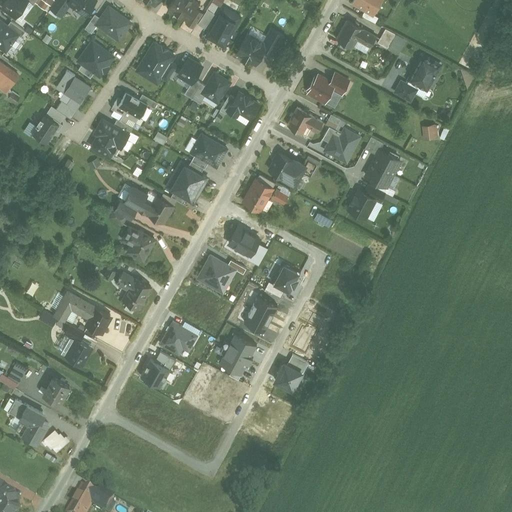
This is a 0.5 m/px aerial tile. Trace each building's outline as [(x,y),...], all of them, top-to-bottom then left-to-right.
[(6,0),(2,6),(16,16),(27,0),(6,0)] [(68,0),(67,2),(86,15),(96,0),(68,0)] [(199,2),(195,0),(172,0),(168,7),(187,20),(188,20),(196,8),(199,2)] [(353,0),(352,2),(365,9),(370,12),(370,11),(376,0),(377,0),(380,1),(381,0),(353,0)] [(504,2),(497,17),(505,20),(511,6),(504,2)] [(131,22),(109,6),(101,17),(97,23),(109,32),(111,29),(121,36),(131,22)] [(241,16),(223,6),(206,36),(224,45),(241,16)] [(203,12),(196,8),(188,20),(187,20),(186,22),(193,27),(203,12)] [(208,8),(198,23),(205,28),(215,13),(208,8)] [(370,12),(365,9),(362,14),(371,20),(375,14),(370,11),(370,12)] [(95,13),(85,27),(90,31),(93,27),(94,28),(97,23),(101,17),(95,13)] [(376,35),(347,18),(336,37),(352,46),(357,38),(370,45),(376,35)] [(17,32),(0,19),(0,44),(6,49),(17,34),(17,32)] [(272,27),(263,42),(266,44),(264,47),(273,52),(283,34),(272,27)] [(396,33),(386,27),(377,41),(388,47),(396,33)] [(263,42),(247,33),(237,52),(243,55),(243,56),(249,60),(249,59),(256,63),(264,47),(266,44),(263,42)] [(114,55),(92,40),(82,54),(87,58),(88,60),(85,64),(95,71),(100,75),(114,55)] [(174,54),(156,43),(153,44),(137,69),(146,75),(149,70),(151,70),(161,76),(171,61),(174,54)] [(440,64),(422,54),(409,78),(407,83),(416,88),(419,84),(427,88),(440,64)] [(202,65),(189,57),(178,74),(191,82),(192,82),(195,78),(202,65)] [(19,74),(0,60),(0,72),(13,82),(19,74)] [(171,61),(161,76),(167,80),(177,64),(171,61)] [(95,71),(85,64),(83,62),(78,68),(91,77),(95,71)] [(80,102),(92,85),(68,69),(56,87),(71,96),(67,102),(75,108),(79,101),(80,102)] [(472,75),(462,71),(468,88),(473,78),(472,75)] [(13,82),(0,72),(0,92),(4,95),(9,88),(13,82)] [(230,81),(215,72),(206,85),(202,92),(206,94),(218,101),(230,81)] [(349,80),(335,72),(330,81),(335,83),(333,86),(342,92),(349,80)] [(330,81),(318,74),(317,76),(315,75),(308,88),(310,89),(309,91),(325,100),(333,86),(335,83),(330,81)] [(191,82),(184,93),(192,97),(201,82),(195,78),(192,82),(191,82)] [(407,83),(401,79),(395,91),(411,99),(417,88),(416,88),(407,83)] [(201,82),(192,97),(200,103),(206,94),(202,92),(206,85),(201,82)] [(20,95),(9,88),(4,95),(15,103),(20,95)] [(139,98),(127,91),(126,90),(122,98),(118,104),(139,116),(140,117),(148,104),(148,103),(139,98)] [(246,96),(239,91),(235,97),(228,109),(236,114),(239,110),(251,117),(259,104),(252,99),(252,98),(246,95),(246,96)] [(158,102),(142,93),(139,98),(148,103),(148,104),(155,107),(158,102)] [(229,94),(220,109),(226,113),(228,109),(235,97),(229,94)] [(139,116),(118,104),(122,98),(118,96),(117,98),(113,105),(111,107),(117,111),(123,114),(128,117),(132,119),(136,121),(139,116)] [(72,118),(77,109),(75,108),(67,102),(62,99),(56,108),(66,114),(72,118)] [(51,105),(45,114),(52,118),(53,117),(61,122),(66,114),(56,108),(51,105)] [(324,122),(297,107),(288,124),(303,132),(307,125),(318,131),(324,122)] [(341,118),(331,113),(326,123),(330,126),(335,128),(341,118)] [(59,130),(63,123),(61,122),(53,117),(52,118),(45,114),(32,132),(47,142),(56,129),(59,130)] [(128,117),(123,114),(120,119),(125,122),(128,117)] [(120,119),(117,118),(113,125),(129,133),(133,127),(125,122),(120,119)] [(113,125),(103,119),(97,129),(101,131),(92,145),(110,155),(116,143),(128,150),(133,141),(127,138),(129,133),(113,125)] [(436,124),(421,124),(421,138),(436,137),(436,124)] [(335,128),(330,126),(323,138),(329,141),(333,134),(340,137),(342,132),(335,128)] [(349,130),(347,129),(345,127),(342,132),(340,137),(333,134),(329,141),(325,149),(347,160),(360,135),(349,130)] [(156,130),(152,138),(161,143),(165,136),(156,130)] [(227,147),(202,133),(191,151),(195,154),(209,161),(211,163),(216,166),(221,158),(220,157),(222,155),(227,147)] [(384,141),(371,135),(365,147),(377,154),(380,148),(380,149),(384,141)] [(380,149),(380,148),(377,154),(372,162),(393,173),(400,159),(380,149)] [(292,159),(280,152),(277,157),(276,156),(269,168),(293,181),(297,174),(299,175),(302,171),(299,170),(303,163),(294,157),(292,159)] [(209,161),(195,154),(191,160),(204,167),(205,168),(209,161)] [(318,163),(307,157),(303,163),(306,164),(302,171),(311,176),(318,163)] [(66,174),(72,162),(68,159),(61,171),(66,174)] [(204,167),(191,160),(188,166),(201,172),(204,167)] [(393,173),(372,162),(366,174),(380,182),(386,185),(393,173)] [(201,172),(188,166),(187,168),(184,166),(183,166),(182,169),(178,176),(174,182),(172,185),(176,187),(175,190),(187,197),(192,200),(195,194),(199,187),(202,181),(206,175),(201,172)] [(276,181),(260,173),(255,181),(271,190),(276,181)] [(255,181),(244,200),(260,209),(271,190),(255,181)] [(386,185),(380,182),(377,187),(385,191),(388,186),(386,185)] [(359,189),(356,195),(354,194),(351,201),(352,202),(349,208),(355,211),(356,214),(361,217),(364,216),(365,216),(375,198),(380,200),(385,191),(377,187),(369,183),(365,191),(359,189)] [(133,186),(126,199),(122,197),(115,209),(126,215),(131,218),(137,207),(148,212),(153,204),(144,199),(147,194),(133,186)] [(289,195),(276,188),(272,195),(284,202),(289,195)] [(187,197),(175,190),(171,196),(184,203),(187,197)] [(174,204),(158,195),(153,204),(148,212),(163,221),(168,212),(169,213),(174,204)] [(115,209),(111,216),(122,222),(126,215),(115,209)] [(258,241),(261,236),(236,223),(226,242),(249,253),(251,254),(258,241)] [(155,238),(139,230),(139,231),(130,226),(123,238),(136,245),(132,252),(143,258),(155,238)] [(268,246),(258,241),(251,254),(249,253),(247,256),(258,263),(268,246)] [(225,275),(230,278),(236,268),(211,254),(198,276),(218,288),(225,275)] [(122,262),(114,257),(112,261),(120,266),(122,262)] [(273,282),(273,283),(285,289),(290,292),(301,271),(284,262),(273,282)] [(116,270),(109,266),(104,275),(111,279),(116,270)] [(151,285),(136,276),(135,278),(123,271),(117,282),(129,289),(123,298),(139,307),(151,285)] [(273,283),(273,282),(269,280),(265,288),(281,296),(285,289),(273,283)] [(95,304),(68,288),(54,314),(65,320),(72,308),(89,317),(95,304)] [(245,307),(270,319),(276,306),(251,295),(245,307)] [(111,313),(95,304),(89,317),(85,323),(102,333),(107,323),(105,322),(111,313)] [(239,319),(264,331),(270,319),(245,307),(239,319)] [(44,308),(40,316),(53,324),(58,316),(44,308)] [(292,345),(305,351),(323,318),(313,312),(305,326),(302,325),(292,345)] [(170,318),(156,341),(176,352),(180,347),(186,350),(196,333),(170,318)] [(85,331),(70,323),(65,332),(76,338),(80,340),(85,331)] [(53,348),(62,353),(70,337),(61,332),(53,348)] [(257,344),(235,332),(220,362),(242,373),(248,362),(250,363),(253,357),(251,356),(257,344)] [(80,340),(76,338),(67,354),(83,363),(92,347),(80,340)] [(288,362),(304,370),(309,361),(293,353),(288,362)] [(139,373),(162,388),(168,378),(165,375),(168,369),(149,356),(139,373)] [(288,362),(283,360),(273,380),(294,390),(304,370),(288,362)] [(27,368),(17,361),(8,376),(19,382),(27,368)] [(70,385),(54,376),(44,394),(59,403),(70,385)] [(28,396),(15,388),(12,393),(25,401),(28,396)] [(274,440),(288,413),(262,400),(249,428),(274,440)] [(44,411),(29,402),(23,414),(31,419),(23,432),(37,441),(49,423),(40,417),(44,411)] [(41,438),(53,452),(66,440),(54,426),(41,438)] [(7,488),(0,484),(0,511),(18,511),(19,511),(14,494),(8,490),(7,488)] [(83,486),(67,511),(87,511),(92,504),(105,511),(111,502),(100,495),(101,493),(99,492),(98,494),(83,486)] [(115,494),(104,488),(101,493),(100,495),(111,502),(115,494)]
